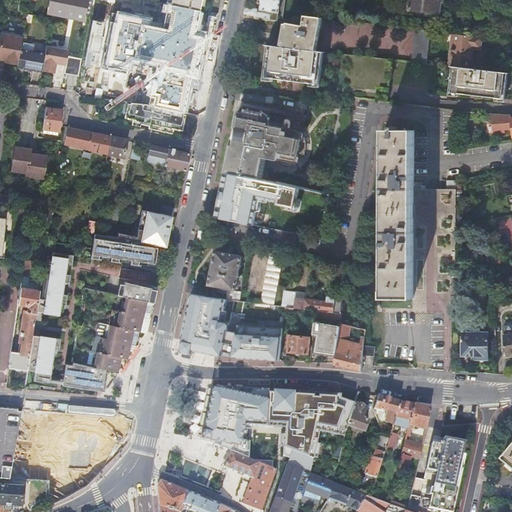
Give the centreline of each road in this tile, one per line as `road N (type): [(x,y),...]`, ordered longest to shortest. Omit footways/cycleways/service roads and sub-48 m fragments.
road 1 (tertiary): [(158,364),(208,373),(330,374),(490,396)]
road 2 (tertiary): [(158,364),(203,150)]
road 3 (residential): [(203,150),(96,127),(52,94),(0,88)]
road 4 (tertiary): [(203,150),(232,0)]
road 5 (unclassified): [(152,410),(0,395)]
